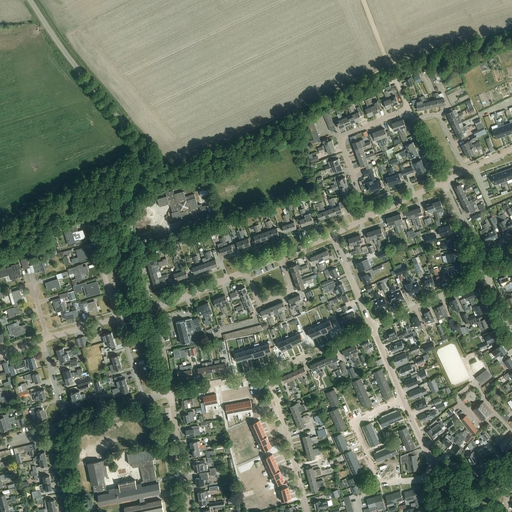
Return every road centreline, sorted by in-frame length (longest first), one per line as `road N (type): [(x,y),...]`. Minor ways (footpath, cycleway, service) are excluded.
road 1 (unclassified): [(126,217),(142,170),(137,142),(30,0)]
road 2 (residential): [(429,477),(378,481),(352,422),(403,400)]
road 3 (residential): [(368,216),(343,139),(409,109)]
road 4 (residential): [(306,511),(264,374)]
road 5 (residential): [(118,318),(91,227),(126,217)]
road 6 (residential): [(373,327),(485,275)]
road 7 (unclassified): [(187,511),(171,392)]
